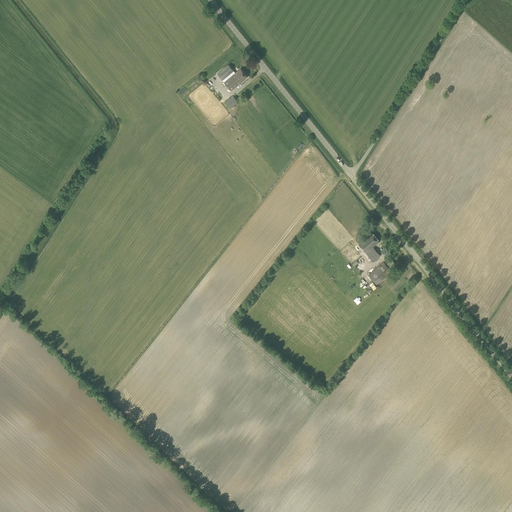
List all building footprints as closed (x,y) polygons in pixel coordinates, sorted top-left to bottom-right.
[(224,82),(231,90),(247,77),(240,69),(235,73),(234,71),(228,64),(217,74),(223,81),(223,80),(224,82)] [(231,109),(238,102),(233,95),(225,102),(231,109)] [(358,244),(366,253),(373,262),(381,256),(373,247),(379,242),(371,233),(358,244)] [(390,268),(395,264),(392,260),(387,264),(390,268)] [(383,280),(392,272),(383,262),(368,275),(376,285),(383,279),(383,280)]
